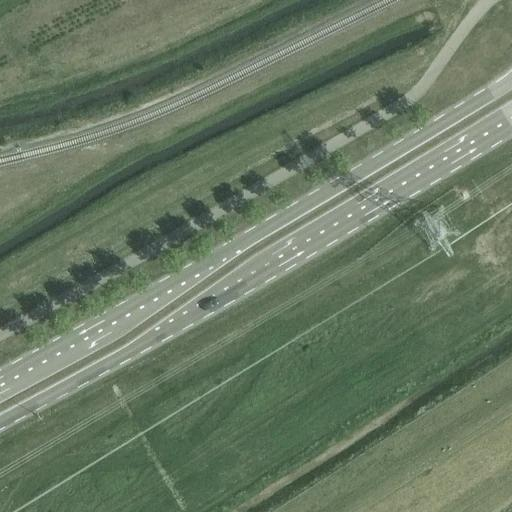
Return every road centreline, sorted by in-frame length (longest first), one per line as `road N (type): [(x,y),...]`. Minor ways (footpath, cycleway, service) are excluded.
road 1 (tertiary): [(0,420),(511,123)]
road 2 (tertiary): [(511,77),(229,249),(0,372)]
